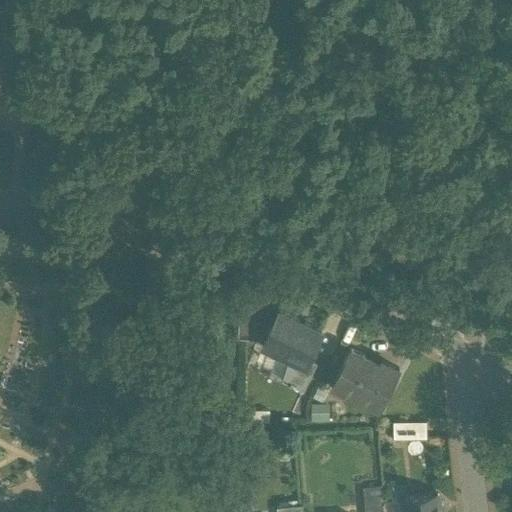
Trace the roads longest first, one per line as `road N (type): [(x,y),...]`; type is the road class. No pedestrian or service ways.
road 1 (residential): [(483,363),(174,226),(114,207),(0,192)]
road 2 (track): [(441,345),(447,331),(391,90),(375,59)]
road 3 (residential): [(476,511),(466,401),(483,363)]
